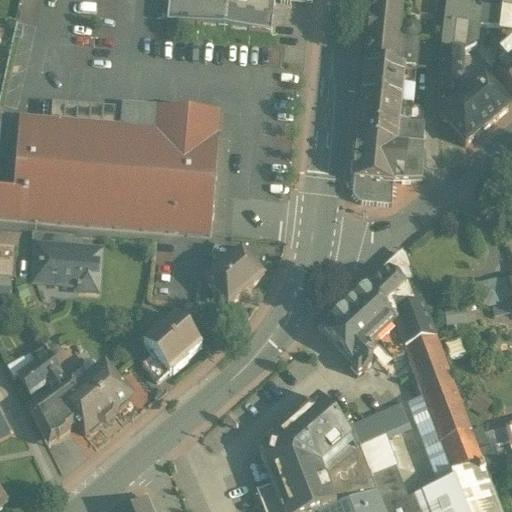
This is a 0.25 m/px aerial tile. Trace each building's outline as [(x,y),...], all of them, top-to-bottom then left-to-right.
[(191,0),(42,0),(19,214),(64,219),(63,223),(147,232),(169,30),(188,32),(191,0)] [(402,0),(371,0),(369,24),(400,28),(402,0)] [(511,0),(502,0),(501,13),(511,14),(511,0)] [(461,7),(445,4),(439,55),(438,55),(438,117),(462,97),(463,56),(475,50),(478,29),(499,31),(501,13),(461,7)] [(511,14),(501,13),(499,31),(498,37),(508,38),(511,38),(511,14)] [(400,28),(369,24),(364,67),(396,69),(396,68),(399,38),(400,28)] [(420,40),(399,38),(396,68),(404,69),(417,70),(420,40)] [(511,45),(498,57),(506,66),(496,74),(511,93),(511,45)] [(396,69),(364,67),(360,104),(400,108),(404,69),(396,69)] [(462,97),(438,117),(464,148),(509,110),(483,79),(462,97)] [(400,108),(360,104),(356,142),(396,146),(399,122),(400,108)] [(423,111),(400,108),(399,122),(422,124),(423,111)] [(396,146),(356,142),(352,182),(354,182),(393,186),(393,185),(421,185),(423,149),(396,146)] [(354,182),(352,198),(359,206),(391,209),(393,186),(354,182)] [(74,237),(32,234),(30,249),(39,249),(39,248),(73,251),(74,237)] [(13,249),(0,247),(0,278),(11,279),(13,249)] [(73,251),(39,248),(39,249),(38,265),(36,265),(34,284),(77,288),(77,292),(96,294),(99,253),(73,251)] [(229,253),(214,251),(211,259),(220,270),(204,284),(227,311),(263,280),(240,253),(234,258),(229,253)] [(405,257),(321,333),(344,358),(352,367),(348,371),(356,379),(371,365),(366,360),(378,349),(392,364),(406,358),(403,352),(435,341),(409,272),(410,272),(405,257)] [(495,283),(477,288),(482,307),(484,306),(487,308),(500,305),(502,302),(511,300),(511,299),(509,286),(510,285),(509,282),(497,284),(495,283)] [(462,310),(445,313),(447,328),(463,326),(462,310)] [(174,319),(143,346),(153,358),(168,375),(169,377),(171,375),(172,376),(187,364),(186,362),(201,350),(174,319)] [(461,411),(435,341),(403,352),(406,358),(422,401),(452,482),(438,487),(407,499),(396,469),(371,480),(382,511),(499,511),(493,495),(486,476),(477,451),(470,433),(461,411)] [(66,388),(45,351),(15,368),(20,378),(19,379),(30,398),(45,388),(52,398),(66,388)] [(153,358),(142,368),(157,385),(168,375),(153,358)] [(103,370),(78,391),(71,384),(66,388),(52,398),(30,415),(48,450),(77,428),(85,438),(86,436),(90,437),(101,427),(99,425),(111,416),(112,418),(127,405),(127,402),(129,401),(118,388),(119,381),(112,372),(104,371),(103,370)] [(478,395),(475,400),(488,409),(491,404),(478,395)] [(343,431),(316,400),(257,452),(270,488),(255,494),(262,511),(382,511),(371,480),(350,427),(343,431)] [(488,409),(475,400),(469,409),(483,417),(488,409)] [(438,487),(452,482),(422,401),(407,407),(438,487)] [(400,406),(350,427),(371,480),(396,469),(383,440),(409,429),(400,406)] [(0,442),(10,437),(0,417),(0,442)] [(482,430),(472,433),(478,451),(488,448),(482,430)] [(477,451),(486,476),(500,472),(494,446),(488,448),(478,451),(477,451)] [(150,511),(145,500),(131,511),(150,511)]
